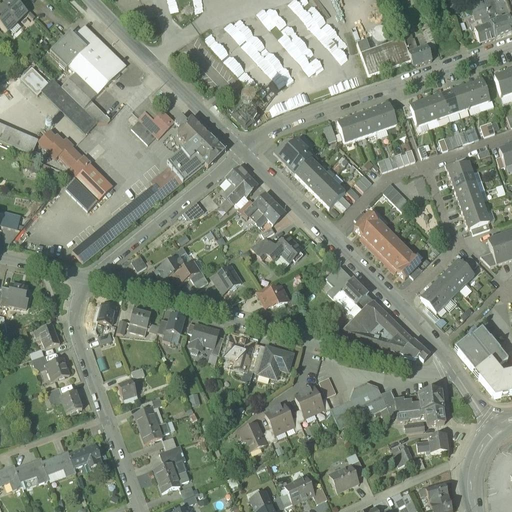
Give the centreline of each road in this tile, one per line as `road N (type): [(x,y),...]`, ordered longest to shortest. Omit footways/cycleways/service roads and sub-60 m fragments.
road 1 (residential): [(447,363),(424,373),(88,280)]
road 2 (residential): [(242,154),(275,127),(511,44)]
road 3 (residential): [(139,511),(78,341),(76,303),(88,280)]
road 4 (residential): [(242,154),(87,0)]
road 5 (residential): [(88,280),(242,154)]
road 6 (residential): [(398,306),(459,245),(424,166)]
road 7 (residential): [(472,469),(453,464),(346,511)]
road 8 (residential): [(424,166),(384,180),(329,239)]
road 9 (residential): [(329,239),(242,154)]
